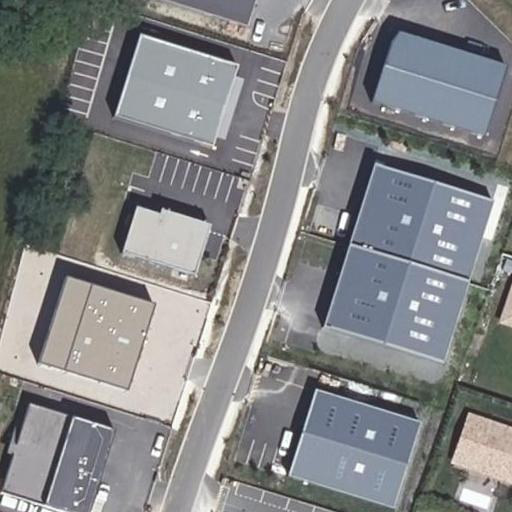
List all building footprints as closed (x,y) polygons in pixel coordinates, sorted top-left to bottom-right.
[(258,0),(172,0),(251,25),(258,0)] [(511,66),(396,33),(375,103),(490,136),(511,66)] [(498,205),(379,168),(330,330),(448,366),(498,205)] [(198,276),(214,226),(163,210),(160,218),(140,211),(127,254),(198,276)] [(511,275),(498,323),(511,327),(511,275)] [(422,426),(315,394),(290,479),(397,511),(422,426)] [(59,511),(92,511),(116,434),(27,408),(1,494),(59,511)] [(511,425),(462,415),(452,467),(511,479),(511,425)]
